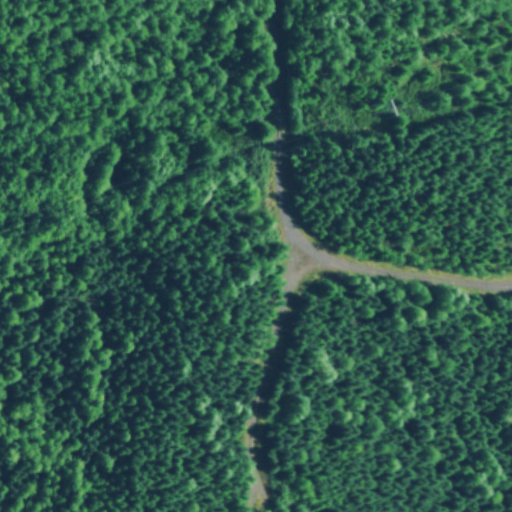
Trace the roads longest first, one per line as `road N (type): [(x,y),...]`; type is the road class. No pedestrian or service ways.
road 1 (track): [(511,274),(409,274),(330,244),(305,268),(206,511)]
road 2 (track): [(330,244),(281,176),(244,0)]
